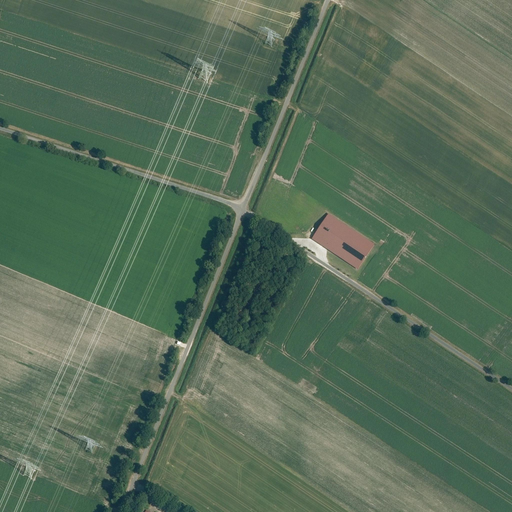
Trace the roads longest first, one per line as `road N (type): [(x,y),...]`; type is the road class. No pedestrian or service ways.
road 1 (unclassified): [(243,209),(121,511)]
road 2 (unclassified): [(511,389),(243,209)]
road 3 (unclassified): [(243,209),(0,129)]
road 4 (unclassified): [(326,0),(243,209)]
